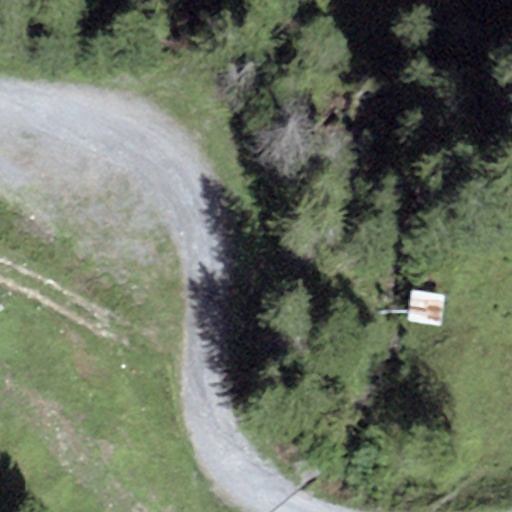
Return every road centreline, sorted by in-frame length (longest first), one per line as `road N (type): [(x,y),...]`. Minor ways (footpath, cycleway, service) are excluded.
road 1 (track): [(207,359),(199,202),(170,165),(123,126),(0,95)]
road 2 (track): [(290,511),(235,476),(212,419),(207,359)]
